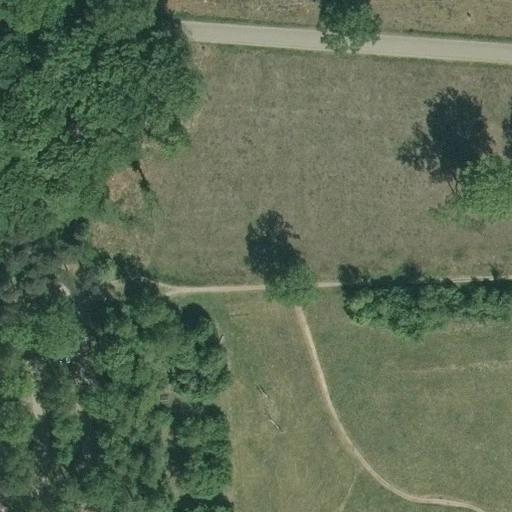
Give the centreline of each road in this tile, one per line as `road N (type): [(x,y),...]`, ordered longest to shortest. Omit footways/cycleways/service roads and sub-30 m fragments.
road 1 (unclassified): [(511,51),(0,14)]
road 2 (track): [(293,282),(76,289)]
